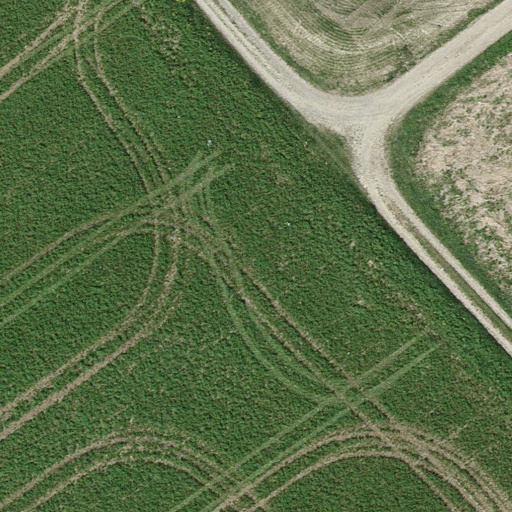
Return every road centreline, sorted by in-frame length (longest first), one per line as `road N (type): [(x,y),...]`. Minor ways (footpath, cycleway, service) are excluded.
road 1 (track): [(486,0),(342,105),(246,0)]
road 2 (track): [(511,301),(342,105)]
